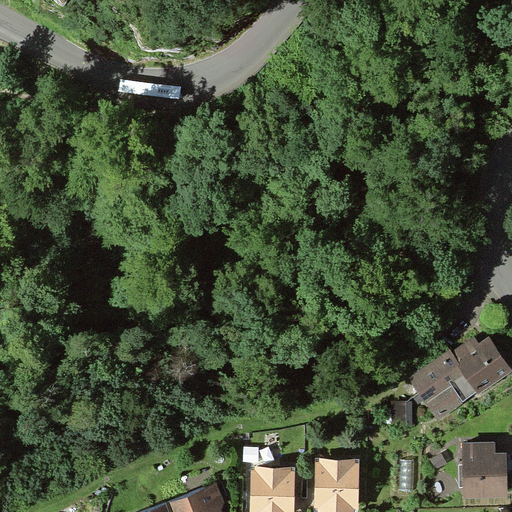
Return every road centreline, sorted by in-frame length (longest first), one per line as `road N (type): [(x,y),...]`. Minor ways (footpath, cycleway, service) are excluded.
road 1 (tertiary): [(297,0),(231,66),(174,88),(133,86),(0,22)]
road 2 (tertiary): [(511,284),(494,251),(490,219),(511,146)]
